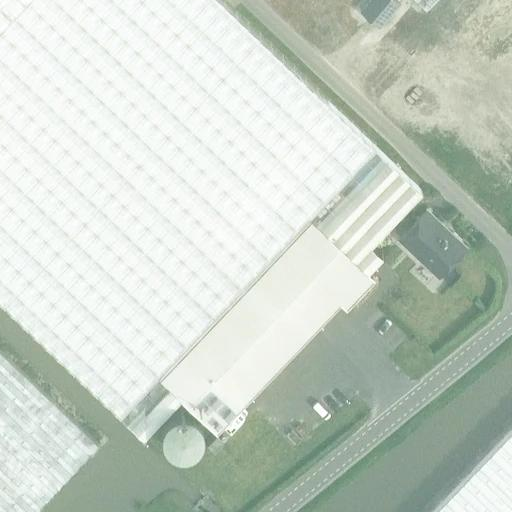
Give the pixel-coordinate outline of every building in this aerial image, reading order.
[(0,0),(0,290),(147,432),(181,396),(158,375),(309,216),(367,271),(384,253),(373,242),(423,190),(413,181),(398,167),(233,11),(221,0),(0,0)] [(398,0),(368,0),(359,11),(379,27),(400,2),(398,0)] [(417,0),(426,8),(434,0),(417,0)] [(511,132),(498,147),(506,154),(493,169),(496,172),(494,175),(505,186),(508,183),(511,186),(511,132)] [(438,274),(464,245),(448,229),(444,233),(422,213),(399,237),(438,274)] [(309,216),(158,375),(181,396),(216,430),(341,298),(351,308),(377,281),(367,271),(309,216)] [(0,511),(30,511),(98,441),(0,348),(0,511)] [(511,511),(511,429),(432,511),(511,511)] [(215,454),(224,444),(217,437),(207,447),(215,454)]
